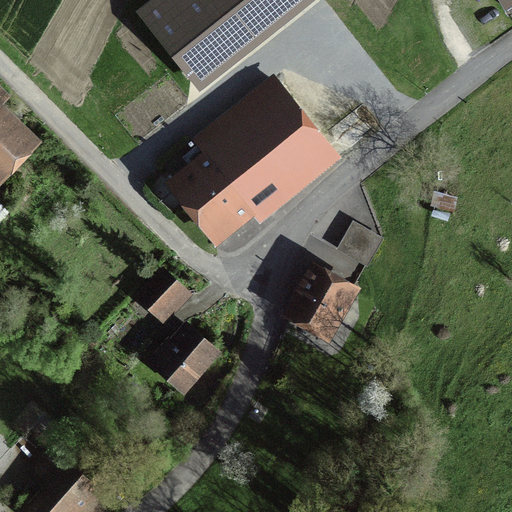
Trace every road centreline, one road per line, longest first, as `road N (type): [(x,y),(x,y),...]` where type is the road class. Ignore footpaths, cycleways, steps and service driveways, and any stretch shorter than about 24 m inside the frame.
road 1 (residential): [(0,60),(195,257),(224,270),(262,265)]
road 2 (residential): [(262,265),(326,192),(511,45)]
road 3 (unclassified): [(262,265),(267,310),(247,383),(201,459),(153,511)]
